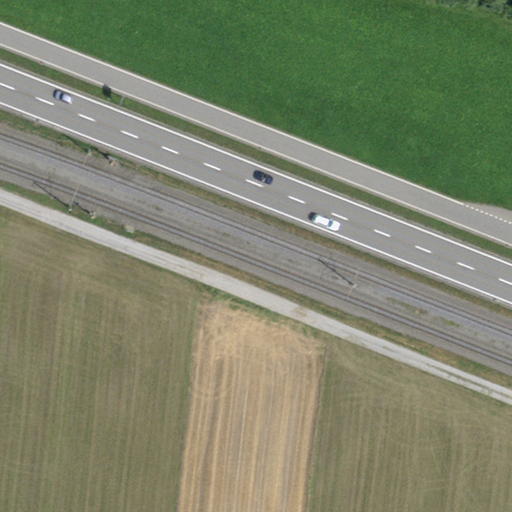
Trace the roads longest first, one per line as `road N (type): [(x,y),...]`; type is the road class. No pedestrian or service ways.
road 1 (unclassified): [(511,234),(0,33)]
road 2 (primary): [(511,279),(0,81)]
road 3 (track): [(511,389),(0,193)]
